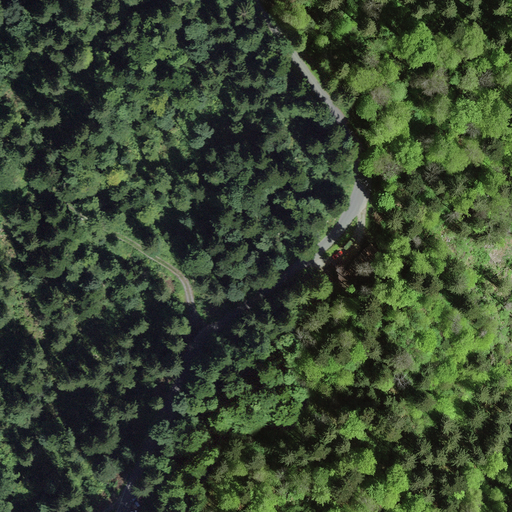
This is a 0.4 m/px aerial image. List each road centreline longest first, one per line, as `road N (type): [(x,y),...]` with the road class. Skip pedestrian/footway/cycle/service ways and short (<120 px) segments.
road 1 (tertiary): [(265,0),(360,152),(358,198),(319,247),(199,341),(121,511)]
road 2 (track): [(199,341),(187,282),(139,245),(41,182),(0,207)]
